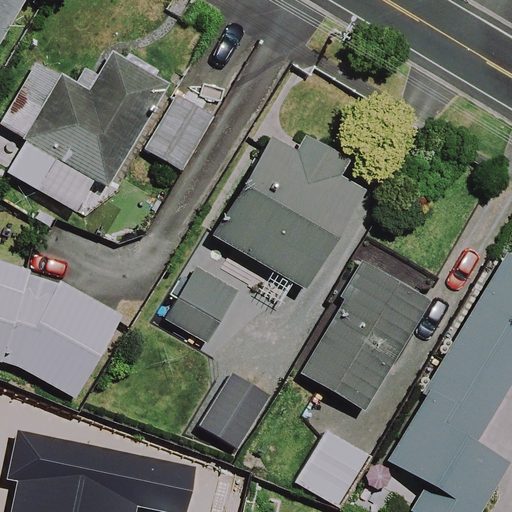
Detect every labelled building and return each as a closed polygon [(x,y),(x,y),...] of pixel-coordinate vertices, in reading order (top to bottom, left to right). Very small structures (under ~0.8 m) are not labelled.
[(0,0),(0,40),(23,0),(0,0)] [(212,115),(166,89),(111,59),(89,98),(42,71),(8,131),(25,140),(5,176),(108,234),(132,191),(114,181),(134,146),(181,172),(212,115)] [(365,186),(279,132),(213,238),(299,292),(365,186)] [(511,263),(507,260),(390,465),(428,487),(413,511),(481,511),(507,468),(474,449),(511,381),(511,263)] [(429,306),(362,266),(296,375),(364,415),(429,306)] [(0,267),(0,361),(1,362),(73,396),(112,317),(31,278),(0,267)] [(234,295),(192,274),(165,325),(208,347),(234,295)] [(366,458),(322,436),(294,488),(338,511),(366,458)] [(219,511),(224,489),(162,477),(155,511),(219,511)]
